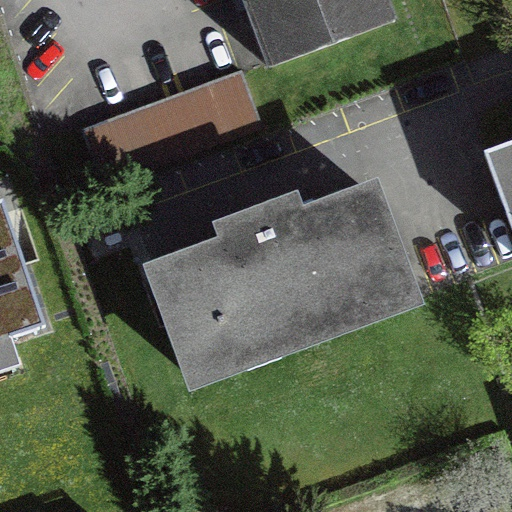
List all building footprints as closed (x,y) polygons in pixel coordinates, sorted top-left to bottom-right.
[(245,0),(269,66),(390,21),(382,0),(245,0)] [(102,187),(262,128),(241,70),(81,130),(102,187)] [(511,224),(511,146),(487,156),(511,224)] [(411,300),(372,194),(343,205),(348,218),(191,276),(186,263),(157,274),(195,379),(242,362),(238,351),(368,303),(372,315),(411,300)] [(0,342),(45,327),(3,201),(0,202),(0,342)]
